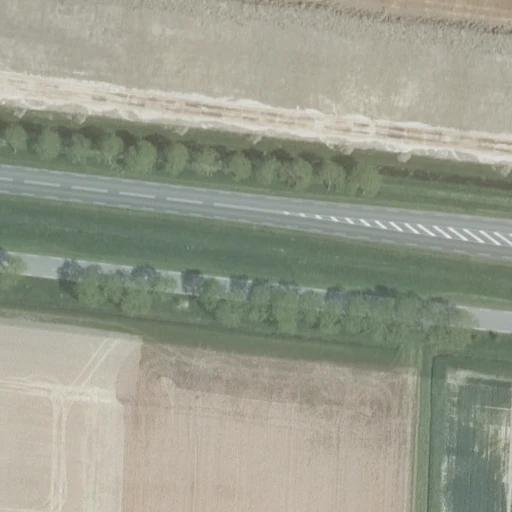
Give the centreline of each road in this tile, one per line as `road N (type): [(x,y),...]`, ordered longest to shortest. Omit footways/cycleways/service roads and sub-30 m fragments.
road 1 (primary): [(511,240),(0,177)]
road 2 (unclassified): [(0,266),(511,327)]
